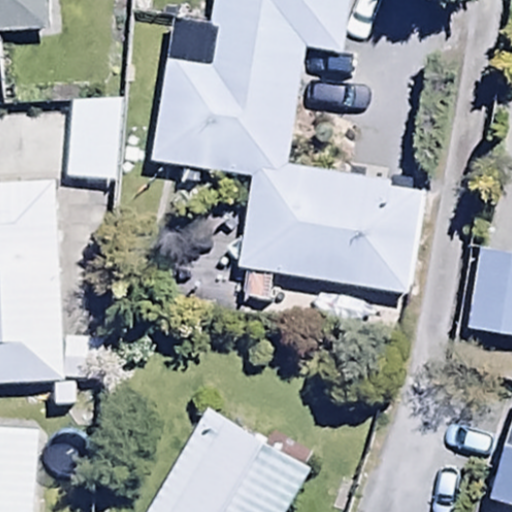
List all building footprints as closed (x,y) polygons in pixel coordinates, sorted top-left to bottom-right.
[(0,0),(0,42),(45,40),(43,0),(0,0)] [(292,167),(312,50),(344,56),(353,0),(218,0),(214,27),(175,20),(151,168),(254,185),(240,269),(409,298),(428,189),(292,167)] [(121,134),(74,133),(72,197),(120,198),(121,134)] [(59,186),(0,188),(0,388),(101,385),(100,343),(65,345),(59,186)] [(511,259),(481,253),(466,333),(511,341),(511,259)] [(290,511),(311,477),(206,415),(148,511),(290,511)] [(511,427),(488,501),(511,508),(511,427)] [(0,511),(35,511),(42,437),(0,433),(0,511)]
